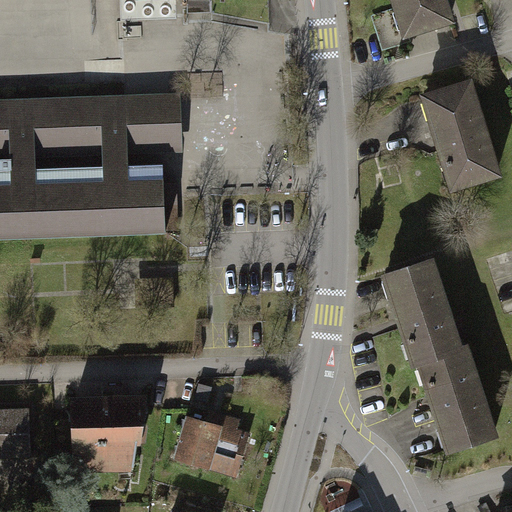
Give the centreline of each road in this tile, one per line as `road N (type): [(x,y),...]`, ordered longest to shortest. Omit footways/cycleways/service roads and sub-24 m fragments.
road 1 (residential): [(322,367),(0,372)]
road 2 (residential): [(322,367),(336,174),(328,86)]
road 3 (residential): [(328,86),(511,41)]
road 4 (residential): [(313,401),(372,462),(397,504)]
